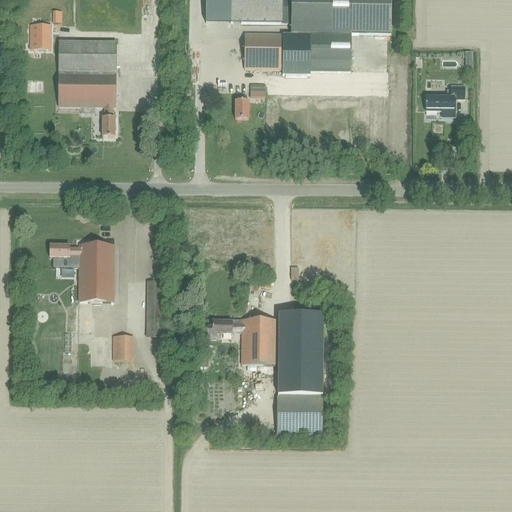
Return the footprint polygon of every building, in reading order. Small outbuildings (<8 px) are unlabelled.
[(350,74),(351,35),(351,0),(230,0),(230,26),(291,26),(291,37),(280,37),(245,36),(244,71),(281,71),(281,77),(309,77),(309,73),(350,74)] [(391,0),(351,0),(351,35),(391,35),(391,0)] [(50,52),(50,27),(30,27),(30,52),(50,52)] [(115,110),(116,78),(116,45),(59,44),(59,77),(58,109),(104,110),(104,120),(102,120),(102,139),(115,139),(115,120),(113,120),(113,110),(115,110)] [(446,98),(425,97),(425,113),(454,113),(455,102),(464,102),(464,89),(451,89),(451,92),(446,92),(446,98)] [(248,122),(248,103),(244,103),(244,97),(235,97),(235,103),(234,122),(248,122)] [(114,304),(114,247),(79,247),(79,249),(69,249),(69,248),(50,247),(50,260),(69,260),(69,258),(79,258),(79,304),(114,304)] [(162,339),(164,284),(147,283),(146,339),(162,339)] [(322,399),(323,319),(278,318),(276,398),(322,399)] [(277,367),(277,323),(231,322),(231,324),(222,324),(222,323),(213,323),(212,328),(207,328),(207,341),(221,341),(221,335),(232,336),(232,334),(242,334),(241,367),(277,367)] [(133,363),(134,338),(113,338),(112,363),(133,363)] [(276,398),(275,436),(321,437),(322,399),(276,398)]
